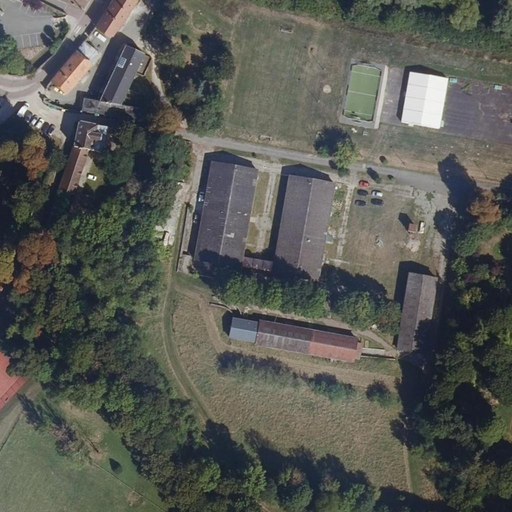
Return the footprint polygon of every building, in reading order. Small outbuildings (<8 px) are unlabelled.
[(61,0),(83,8),(86,0),(61,0)] [(112,0),(96,26),(113,37),(136,2),(133,1),(133,0),(112,0)] [(49,5),(41,1),(37,10),(45,14),(49,5)] [(84,42),(52,80),(67,93),(91,64),(89,62),(97,53),(84,42)] [(84,99),(81,112),(143,122),(145,109),(121,105),(143,56),(125,47),(100,102),(84,99)] [(450,80),(411,74),(402,124),(441,130),(450,80)] [(79,124),(74,147),(59,190),(74,194),(88,150),(102,153),(107,128),(97,126),(80,123),(79,123),(79,124)] [(212,162),(195,260),(240,268),(257,170),(212,162)] [(289,176),(273,274),(318,281),(335,184),(289,176)] [(93,199),(77,194),(69,214),(86,220),(93,199)] [(133,208),(120,214),(126,225),(138,219),(133,208)] [(410,230),(418,232),(419,224),(411,223),(410,230)] [(191,257),(180,255),(177,272),(188,274),(191,257)] [(409,274),(396,349),(424,353),(436,279),(409,274)] [(260,322),(260,324),(233,319),(230,337),(257,342),(256,345),(353,362),(353,358),(359,359),(362,344),(356,343),(357,340),(260,322)]
